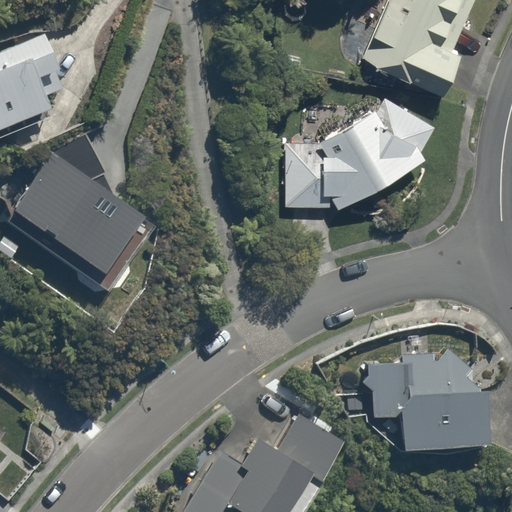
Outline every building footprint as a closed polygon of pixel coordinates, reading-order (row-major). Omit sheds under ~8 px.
[(469,0),(382,0),(360,52),(443,89),(460,50),(450,46),(469,0)] [(40,29),(0,42),(0,144),(1,147),(86,118),(74,83),(60,87),(40,29)] [(434,120),(382,92),(314,139),(286,138),(283,204),(329,206),(429,152),(419,146),(434,120)] [(46,153),(5,206),(0,213),(0,230),(2,232),(0,234),(0,253),(9,260),(21,243),(96,294),(151,223),(106,187),(83,135),(46,153)] [(387,411),(391,440),(416,439),(417,448),(455,446),(455,439),(479,438),(476,377),(459,377),(457,347),(359,352),(363,412),(387,411)] [(287,511),(333,437),(288,410),(267,444),(251,433),(236,455),(220,443),(210,458),(201,452),(190,467),(200,473),(172,511),(287,511)]
